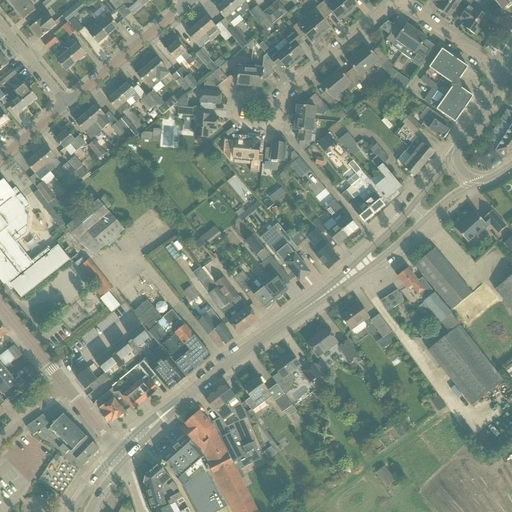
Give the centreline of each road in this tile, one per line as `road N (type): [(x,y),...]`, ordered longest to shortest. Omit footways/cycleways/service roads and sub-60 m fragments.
road 1 (residential): [(504,73),(398,1),(278,102)]
road 2 (primary): [(173,406),(346,279)]
road 3 (primary): [(456,148),(346,279)]
road 4 (primary): [(346,279),(482,180)]
road 5 (residential): [(65,105),(186,3)]
